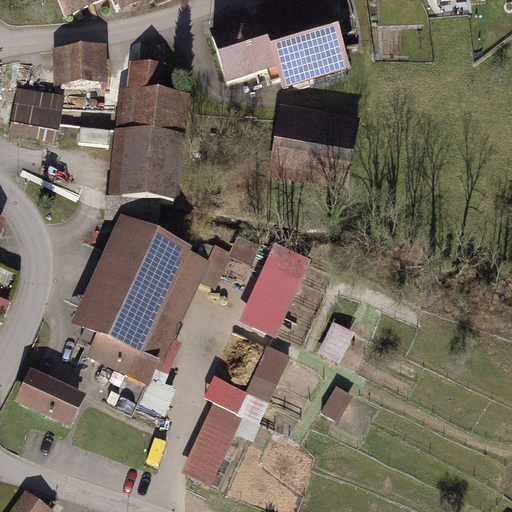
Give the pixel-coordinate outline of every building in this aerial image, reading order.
[(108,0),(53,0),(62,20),(109,1),(108,0)] [(108,0),(109,1),(116,17),(155,0),(108,0)] [(322,0),(276,0),(254,6),(256,13),(272,67),(279,91),(344,72),(322,0)] [(272,67),(256,13),(207,28),(222,81),(272,67)] [(107,46),(53,49),(53,70),(45,70),(45,72),(46,81),(47,88),(109,84),(107,46)] [(160,63),(120,60),(114,128),(182,134),(186,93),(158,90),(160,63)] [(45,72),(18,65),(11,89),(18,90),(43,94),(46,81),(45,72)] [(43,94),(18,90),(18,91),(1,88),(0,96),(0,119),(12,122),(9,137),(57,146),(66,97),(43,94)] [(354,132),(283,122),(275,171),(346,182),(354,132)] [(176,205),(182,134),(114,128),(111,128),(105,201),(176,205)] [(196,260),(131,230),(78,345),(86,349),(68,386),(125,412),(196,260)] [(307,262),(281,250),(247,326),(273,338),(307,262)] [(318,358),(340,368),(355,336),(333,325),(318,358)] [(212,401),(179,470),(205,482),(237,413),(255,422),(285,357),(261,346),(241,389),(211,374),(200,396),(212,401)] [(78,398),(34,377),(21,403),(65,425),(78,398)] [(322,418),(339,427),(353,399),(337,390),(322,418)] [(22,491),(6,511),(46,511),(48,510),(22,491)]
